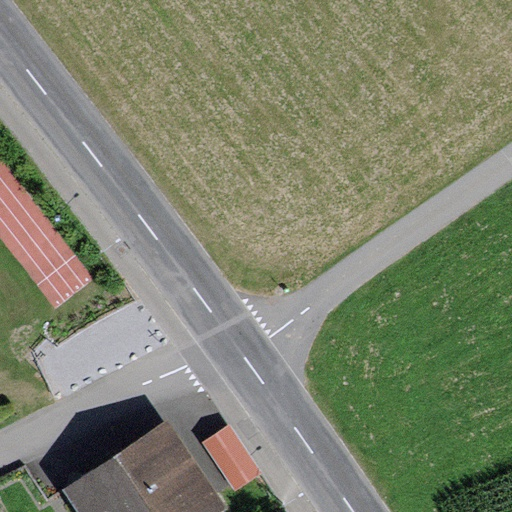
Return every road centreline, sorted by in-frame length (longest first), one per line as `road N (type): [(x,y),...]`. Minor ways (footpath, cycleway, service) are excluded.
road 1 (residential): [(0,36),(233,343)]
road 2 (track): [(245,359),(511,160)]
road 3 (residential): [(233,343),(0,450)]
road 4 (residential): [(233,343),(350,511)]
